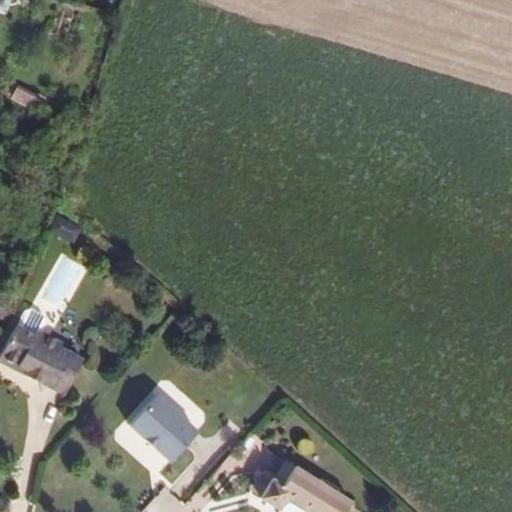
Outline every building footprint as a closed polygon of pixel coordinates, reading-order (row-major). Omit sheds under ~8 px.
[(81,265),(93,256),(75,237),(63,248),(81,265)] [(0,313),(3,316),(11,302),(0,296),(0,313)] [(39,323),(34,327),(27,341),(37,348),(45,346),(50,337),(50,330),(39,323)] [(31,389),(69,410),(86,374),(64,362),(66,357),(45,346),(37,348),(27,341),(17,342),(4,366),(5,374),(15,380),(23,380),(32,384),(31,389)] [(132,441),(174,476),(203,446),(160,410),(132,441)] [(358,511),(362,506),(303,473),(292,490),(278,487),(266,504),(279,511),(289,511),(293,506),(303,511),(358,511)] [(259,495),(266,504),(278,487),(267,484),(259,495)]
